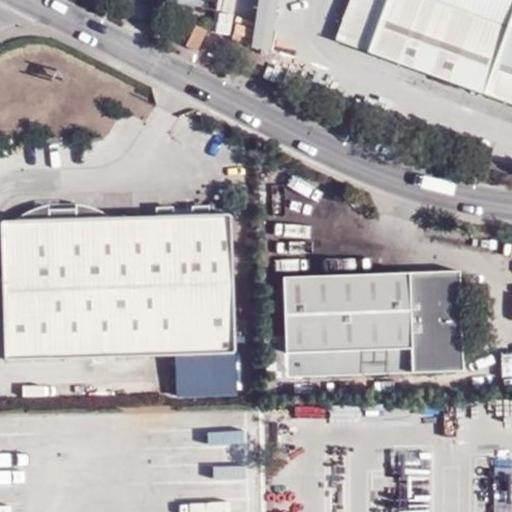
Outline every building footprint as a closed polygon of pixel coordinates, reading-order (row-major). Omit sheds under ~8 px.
[(256,0),(255,22),(229,21),(228,44),(282,47),(284,21),(274,20),(274,0),(256,0)] [(511,0),(350,0),(335,40),(511,105),(511,0)] [(194,24),(190,43),(203,46),(207,27),(194,24)] [(37,220),(0,221),(0,243),(3,360),(176,356),(178,396),(236,394),(231,215),(37,220)] [(283,278),(285,336),(264,337),(265,378),(464,371),(461,272),(283,278)] [(304,406),(304,429),(333,429),(333,406),(304,406)]
